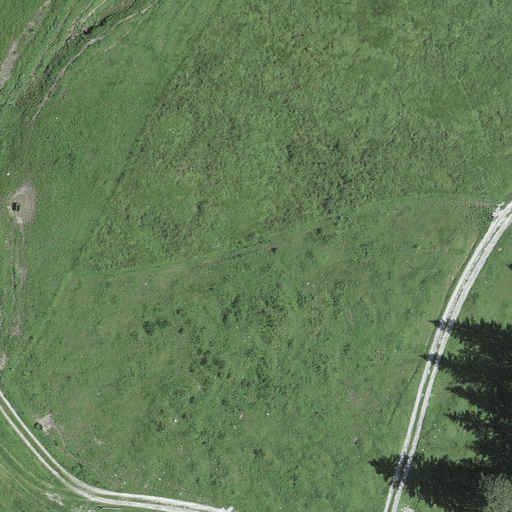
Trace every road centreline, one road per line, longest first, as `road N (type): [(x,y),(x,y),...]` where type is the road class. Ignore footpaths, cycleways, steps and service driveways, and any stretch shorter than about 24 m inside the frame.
road 1 (track): [(511,217),(449,322),(387,511)]
road 2 (track): [(196,511),(81,491),(23,434),(0,391)]
